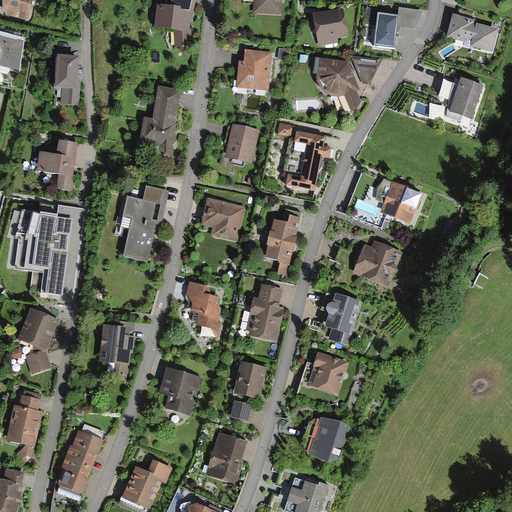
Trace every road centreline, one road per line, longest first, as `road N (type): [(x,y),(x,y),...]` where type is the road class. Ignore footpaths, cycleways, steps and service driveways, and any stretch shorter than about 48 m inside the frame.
road 1 (residential): [(434,0),(427,32),(354,140),(324,210),(240,511)]
road 2 (residential): [(91,511),(135,392),(186,204),(213,0)]
road 3 (residential): [(86,0),(93,134),(78,207)]
road 4 (residential): [(34,511),(72,308)]
